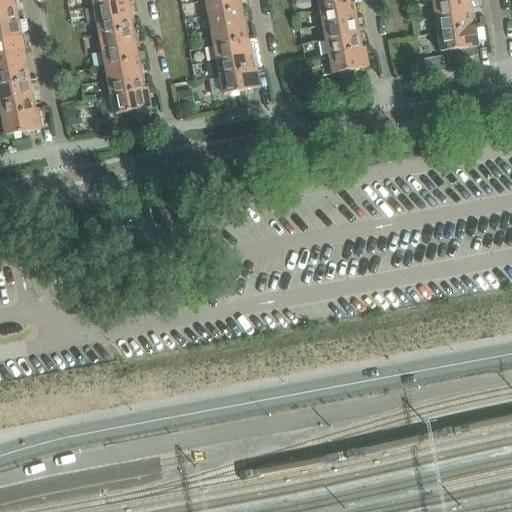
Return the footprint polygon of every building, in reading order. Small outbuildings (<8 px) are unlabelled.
[(0,0),(0,10),(15,7),(13,0),(0,0)] [(241,11),(238,0),(217,0),(205,2),(208,17),(241,11)] [(317,0),(320,12),(353,6),(351,0),(317,0)] [(464,0),(433,4),(435,20),(468,15),(466,0),(464,0)] [(129,17),(126,2),(93,8),(96,23),(129,17)] [(320,12),(322,27),(355,21),(353,6),(320,12)] [(0,25),(17,22),(15,7),(0,10),(0,25)] [(244,26),(241,11),(208,17),(211,32),(244,26)] [(435,20),(437,34),(471,29),(468,15),(435,20)] [(132,32),(129,17),(96,23),(99,38),(132,32)] [(322,27),(325,42),(358,36),(355,21),(322,27)] [(0,41),(20,37),(17,22),(0,25),(0,41)] [(211,32),(213,47),(246,41),(244,26),(211,32)] [(471,29),(437,34),(440,54),(456,51),(457,59),(477,56),(474,29),(471,29)] [(132,32),(99,38),(102,53),(135,47),(132,32)] [(325,42),(328,56),(361,50),(358,36),(325,42)] [(0,56),(23,52),(20,37),(0,41),(0,56)] [(249,56),(246,41),(213,47),(216,62),(249,56)] [(102,53),(104,68),(137,61),(135,47),(102,53)] [(361,50),(328,56),(332,76),(368,69),(364,49),(361,50)] [(0,56),(0,72),(26,67),(23,52),(0,56)] [(216,62),(219,76),(252,70),(249,56),(216,62)] [(442,57),(418,62),(420,76),(445,71),(442,57)] [(104,68),(107,83),(140,76),(137,61),(104,68)] [(0,72),(0,87),(29,82),(26,67),(0,72)] [(252,70),(219,76),(223,96),(259,89),(255,70),(252,70)] [(107,83),(110,97),(143,91),(140,76),(107,83)] [(0,87),(0,102),(32,97),(29,82),(0,87)] [(143,91),(110,97),(114,117),(150,110),(146,90),(143,91)] [(0,102),(0,110),(1,118),(34,111),(32,97),(0,102)] [(34,111),(1,118),(5,137),(41,130),(37,111),(34,111)]
